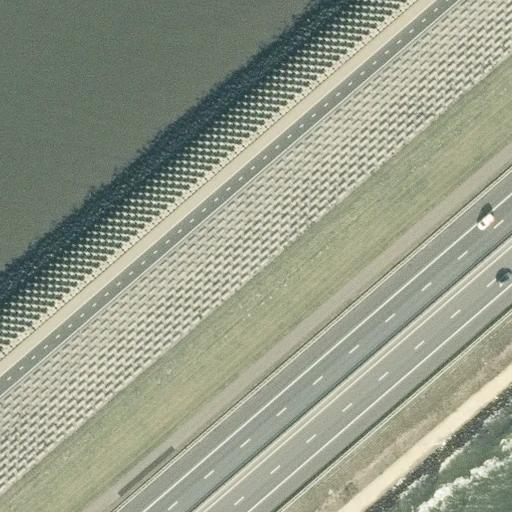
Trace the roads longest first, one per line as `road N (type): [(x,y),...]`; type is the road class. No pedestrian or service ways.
road 1 (motorway): [(511,210),(162,511)]
road 2 (motorway): [(223,511),(511,262)]
